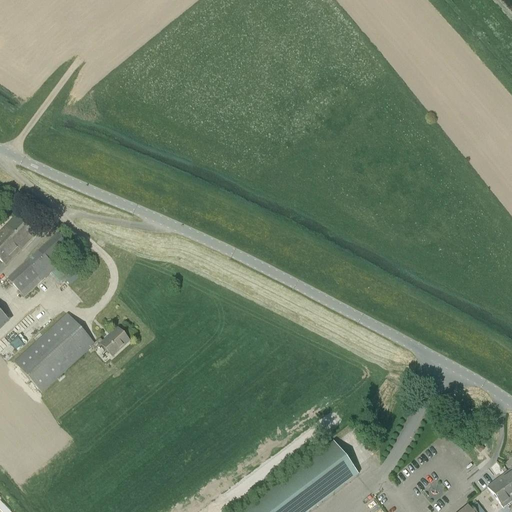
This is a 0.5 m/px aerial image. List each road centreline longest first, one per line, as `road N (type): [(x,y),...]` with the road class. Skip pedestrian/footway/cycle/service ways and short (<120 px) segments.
road 1 (tertiary): [(511,403),(259,266),(0,150)]
road 2 (unknown): [(446,364),(399,444),(343,511)]
